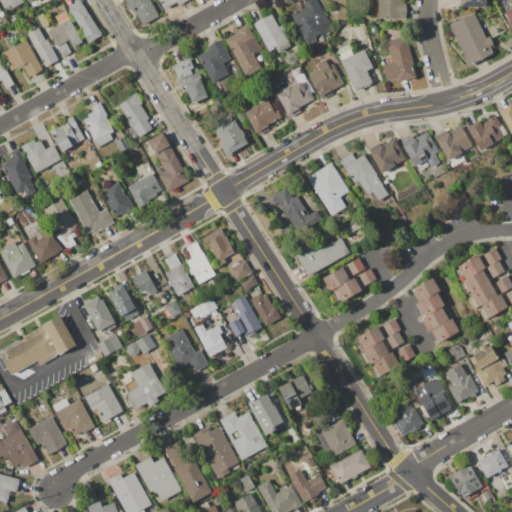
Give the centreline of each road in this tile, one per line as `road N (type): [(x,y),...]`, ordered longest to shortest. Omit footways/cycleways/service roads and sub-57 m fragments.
road 1 (residential): [(455,511),(396,459),(101,0)]
road 2 (tertiary): [(0,320),(333,129),(462,98),(511,74)]
road 3 (residential): [(316,336),(80,465),(57,489)]
road 4 (residential): [(344,511),(511,406)]
road 5 (residential): [(0,126),(138,55)]
